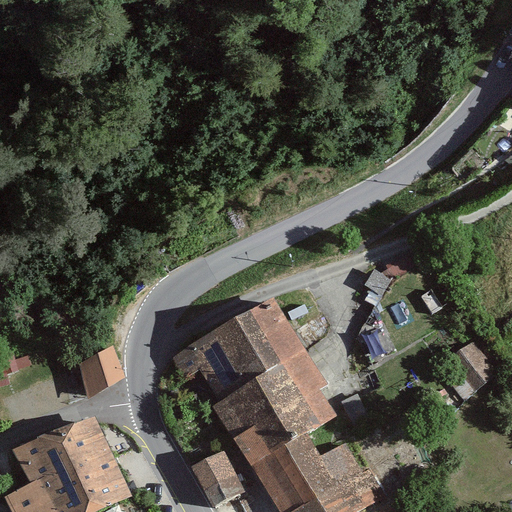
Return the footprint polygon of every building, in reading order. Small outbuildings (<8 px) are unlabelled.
[(369,306),(389,280),(375,269),(355,295),(369,306)] [(219,401),(305,351),(272,297),(239,318),(238,315),(170,357),(184,380),(200,370),(219,401)] [(475,391),(495,375),(470,345),(450,361),(475,391)] [(123,377),(112,350),(83,366),(90,397),(123,377)] [(211,407),(250,468),(304,437),(337,418),(316,386),(324,381),(305,351),(219,401),(211,407)] [(53,472),(73,511),(98,511),(99,511),(98,511),(125,511),(121,502),(130,498),(93,417),(10,448),(27,485),(53,472)] [(304,437),(250,468),(265,494),(276,511),(362,511),(384,498),(349,441),(320,459),(304,437)] [(211,511),(244,492),(221,450),(187,469),(211,511)] [(9,511),(73,511),(53,472),(27,485),(2,497),(9,511)]
